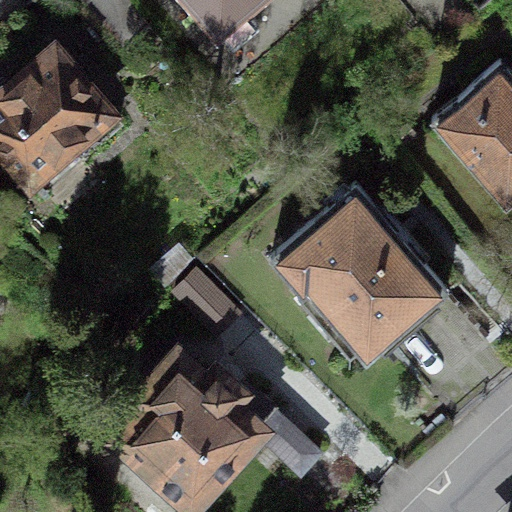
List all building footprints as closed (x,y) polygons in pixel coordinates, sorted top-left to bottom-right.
[(83,0),(126,50),(152,28),(128,0),(83,0)] [(187,0),(218,36),(259,0),(187,0)] [(16,78),(0,90),(0,139),(45,192),(89,155),(85,150),(120,120),(55,44),(16,78)] [(433,116),(507,203),(511,197),(511,67),(502,56),(433,116)] [(295,297),(342,352),(354,342),(367,357),(448,287),(402,233),(356,180),(270,253),(303,290),(295,297)] [(238,310),(197,267),(176,288),(217,330),(228,320),(238,310)] [(144,399),(116,429),(191,498),(257,425),(261,421),(258,418),(273,402),(244,376),(239,381),(228,370),(216,359),(206,370),(177,344),(135,390),(144,399)] [(320,445),(273,402),(258,418),(261,421),(257,425),(301,465),(320,445)]
